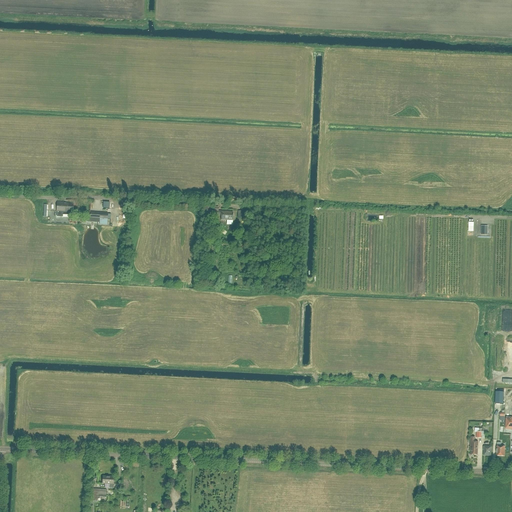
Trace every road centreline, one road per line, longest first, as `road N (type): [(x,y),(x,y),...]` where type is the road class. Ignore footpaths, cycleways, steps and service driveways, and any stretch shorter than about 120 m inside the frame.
road 1 (tertiary): [(511,473),(0,449)]
road 2 (track): [(511,217),(0,194)]
